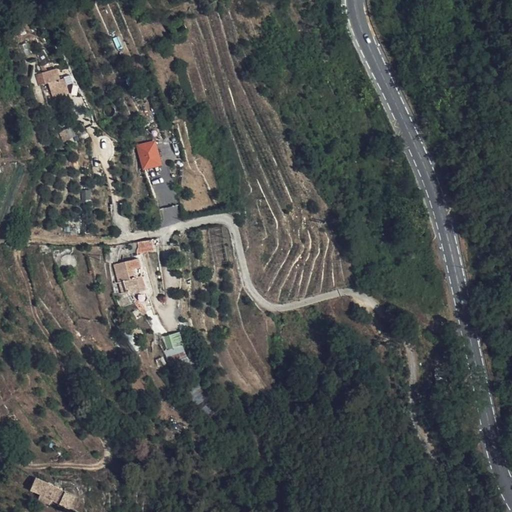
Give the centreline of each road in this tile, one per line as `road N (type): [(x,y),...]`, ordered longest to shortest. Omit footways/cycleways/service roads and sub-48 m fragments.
road 1 (track): [(473,511),(416,397),(409,340),(356,294),(280,309),(264,303),(228,217),(108,240),(32,240),(24,255),(32,315),(74,405),(113,450),(102,469),(67,469),(31,462),(0,439)]
road 2 (secondary): [(511,495),(495,453),(443,219),(354,0)]
road 3 (track): [(127,236),(105,160),(77,104)]
